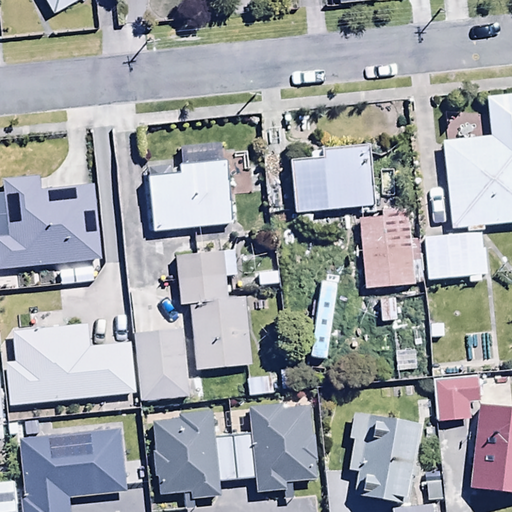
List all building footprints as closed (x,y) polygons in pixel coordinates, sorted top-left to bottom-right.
[(43,0),(53,17),(83,0),(43,0)] [(482,230),(511,226),(511,96),(483,100),(488,138),(440,143),(450,233),(465,231),(466,235),(483,233),(482,230)] [(289,163),(293,217),(372,211),(367,150),(320,153),(321,161),(289,163)] [(146,178),(151,235),(234,225),(227,163),(179,169),(180,174),(146,178)] [(0,240),(0,271),(98,263),(92,190),(41,195),(40,182),(2,185),(7,240),(0,240)] [(379,221),(359,222),(363,295),(409,292),(405,212),(379,214),(379,221)] [(478,279),(484,278),(481,235),(422,239),(425,284),(467,281),(468,286),(479,286),(478,279)] [(178,309),(189,308),(194,374),(249,370),(244,295),(223,297),(222,280),(235,279),(233,254),(174,258),(178,309)] [(3,366),(7,409),(132,396),(127,346),(87,350),(85,329),(11,336),(14,365),(3,366)] [(180,334),(132,338),(137,407),(185,403),(180,334)] [(269,378),(245,380),(247,401),(271,398),(269,378)] [(477,403),(475,380),(431,383),(434,425),(466,423),(465,403),(477,403)] [(231,437),(236,485),(254,484),(255,496),(287,493),(286,487),(314,484),(307,410),(280,412),(280,406),(246,409),(248,435),(231,437)] [(511,412),(477,408),(466,491),(511,496),(511,412)] [(401,506),(416,428),(352,415),(346,444),(351,445),(346,472),(354,474),(349,496),(401,506)] [(236,485),(231,437),(211,438),(209,416),(178,419),(178,424),(149,426),(155,500),(189,497),(189,502),(220,499),(219,487),(236,485)] [(15,511),(14,487),(0,488),(0,511),(15,511)] [(141,511),(140,493),(100,497),(101,511),(141,511)] [(81,511),(80,497),(49,500),(50,511),(81,511)]
